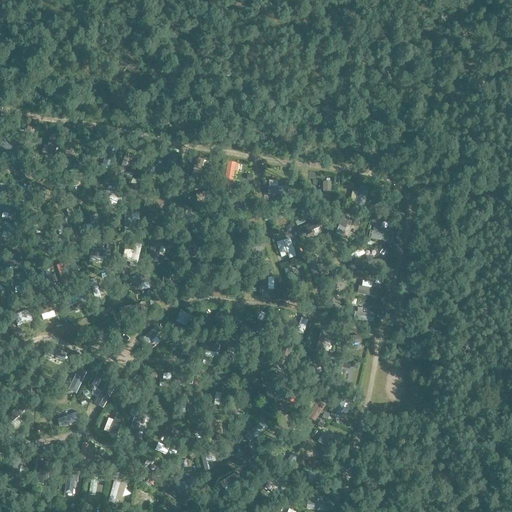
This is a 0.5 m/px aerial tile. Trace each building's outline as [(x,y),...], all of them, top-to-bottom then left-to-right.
[(27,127),(25,133),(21,132),(19,138),(23,139),(22,141),(30,143),(35,129),(27,127)] [(49,136),(46,150),(42,149),(41,154),(45,155),(44,158),(52,161),(58,138),(49,136)] [(0,143),(0,147),(17,158),(22,150),(3,139),(0,143)] [(67,140),(62,162),(70,164),(75,142),(67,140)] [(109,170),(110,170),(118,148),(109,145),(101,167),(103,168),(109,170)] [(164,176),(173,178),(178,156),(169,154),(164,176)] [(205,160),(200,181),(209,183),(214,162),(205,160)] [(82,174),(64,174),(64,183),(82,183),(82,174)] [(157,179),(144,182),(145,187),(159,184),(157,179)] [(359,184),(353,183),(349,200),(355,202),(359,184)] [(296,187),(286,192),(285,190),(281,192),(282,193),(282,194),(276,197),(278,204),(299,194),(297,190),(296,187)] [(122,194),(97,191),(96,197),(121,201),(122,194)] [(211,191),(194,195),(196,205),(194,205),(195,210),(209,206),(210,212),(220,209),(219,205),(214,206),(211,191)] [(0,212),(9,214),(9,216),(13,217),(14,215),(18,216),(20,208),(0,203),(0,212)] [(247,212),(245,203),(233,206),(232,203),(225,205),(227,216),(247,212)] [(374,214),(395,217),(396,209),(375,206),(374,214)] [(89,215),(90,222),(86,223),(89,237),(93,236),(94,239),(101,237),(97,214),(89,215)] [(194,220),(191,216),(184,220),(183,217),(172,224),(176,231),(194,220)] [(351,218),(344,216),(337,237),(343,239),(351,218)] [(75,240),(69,220),(60,222),(66,243),(69,242),(70,246),(77,244),(76,240),(75,240)] [(255,225),(254,220),(239,223),(241,229),(255,225)] [(303,235),(305,234),(306,236),(312,233),(311,231),(322,227),(319,220),(300,229),(303,235)] [(18,229),(0,222),(0,232),(16,238),(18,229)] [(372,233),(369,232),(367,240),(389,244),(391,237),(379,234),(379,230),(373,228),(372,233)] [(289,239),(282,241),(275,243),(278,254),(283,253),(285,257),(287,257),(288,260),(295,258),(289,239)] [(146,264),(154,266),(154,267),(155,267),(155,268),(167,271),(168,264),(156,261),(159,245),(150,243),(146,264)] [(302,248),(304,254),(314,250),(312,244),(302,248)] [(241,254),(255,254),(255,257),(259,257),(259,254),(263,254),(263,247),(242,246),(241,254)] [(87,257),(102,259),(101,262),(107,263),(108,259),(109,259),(110,251),(88,249),(87,257)] [(138,252),(123,250),(121,262),(133,264),(134,259),(137,259),(138,252)] [(318,274),(318,273),(323,271),(318,257),(312,259),(312,258),(305,261),(311,277),(318,274)] [(210,264),(203,261),(197,275),(204,278),(210,264)] [(55,267),(62,287),(71,285),(70,283),(73,282),(71,276),(68,277),(64,264),(55,267)] [(290,268),(283,271),(289,288),(303,283),(298,269),(291,271),(290,268)] [(40,273),(42,278),(50,275),(48,269),(40,273)] [(164,274),(160,297),(172,299),(174,289),(171,289),(168,289),(168,283),(170,275),(164,274)] [(43,279),(47,290),(44,291),(46,296),(49,295),(50,298),(59,294),(52,275),(43,279)] [(268,297),(268,290),(274,290),(274,281),(269,281),(269,278),(268,278),(268,276),(259,276),(260,297),(268,297)] [(127,290),(132,294),(143,281),(139,277),(127,290)] [(24,290),(29,290),(29,288),(34,288),(34,280),(10,280),(10,288),(24,288),(24,290)] [(99,299),(94,280),(88,282),(93,301),(99,299)] [(327,294),(336,297),(337,293),(334,292),(336,286),(330,284),(327,294)] [(357,294),(376,297),(378,289),(359,286),(357,294)] [(149,289),(146,295),(150,298),(154,293),(149,289)] [(10,295),(0,291),(0,298),(8,301),(10,295)] [(341,299),(333,297),(331,303),(339,306),(341,299)] [(52,303),(38,307),(40,315),(41,315),(54,310),(52,303)] [(119,318),(133,315),(133,317),(138,316),(138,314),(146,312),(144,303),(139,304),(140,305),(118,310),(119,318)] [(354,320),(374,322),(374,314),(362,313),(362,309),(358,309),(357,312),(355,312),(354,320)] [(200,321),(179,311),(177,317),(197,327),(200,321)] [(227,314),(223,317),(219,312),(211,319),(215,324),(212,327),(218,334),(233,321),(227,314)] [(266,316),(260,327),(258,326),(255,331),(257,332),(256,333),(264,338),(274,320),(266,316)] [(295,333),(301,336),(306,327),(299,324),(295,333)] [(91,338),(100,339),(99,342),(104,343),(105,340),(111,341),(113,334),(92,330),(91,338)] [(252,340),(234,331),(231,337),(249,346),(252,340)] [(360,337),(343,338),(344,346),(361,344),(360,337)] [(237,365),(241,343),(240,343),(234,342),(231,364),(237,365)] [(290,369),(295,353),(289,351),(290,347),(282,345),(276,366),(290,369)] [(250,359),(255,364),(257,363),(260,365),(264,362),(261,359),(270,351),(265,346),(250,359)] [(68,356),(51,347),(46,355),(64,364),(68,356)] [(78,357),(74,365),(80,368),(84,360),(78,357)] [(342,364),(335,362),(330,384),(338,386),(342,364)] [(306,368),(307,371),(303,373),(307,386),(311,385),(313,393),(321,391),(313,366),(306,368)] [(86,374),(77,371),(67,392),(75,396),(86,374)] [(97,391),(106,375),(100,372),(91,387),(97,391)] [(161,379),(182,381),(182,374),(162,372),(161,379)] [(23,384),(18,385),(20,397),(25,396),(25,400),(33,399),(30,376),(22,377),(23,384)] [(145,397),(134,379),(128,383),(140,400),(145,397)] [(164,418),(170,416),(162,397),(156,400),(164,418)] [(315,423),(326,406),(318,401),(307,418),(315,423)] [(58,419),(61,418),(63,423),(72,419),(71,417),(74,415),(73,414),(78,412),(75,404),(55,412),(58,419)] [(17,408),(0,422),(6,428),(22,414),(17,408)] [(136,437),(140,424),(144,425),(146,417),(142,416),(142,415),(135,413),(129,434),(136,437)] [(218,421),(205,425),(208,436),(213,435),(216,443),(224,441),(218,421)] [(261,422),(256,426),(257,426),(245,436),(250,443),(267,429),(261,422)] [(163,436),(174,441),(173,444),(179,446),(180,444),(183,445),(187,437),(166,428),(163,436)] [(212,470),(207,450),(200,452),(205,471),(212,470)] [(12,458),(9,480),(17,481),(20,459),(12,458)] [(40,462),(37,484),(46,485),(48,472),(50,472),(51,467),(49,466),(49,463),(40,462)] [(150,473),(147,476),(149,478),(145,484),(149,487),(152,484),(153,486),(169,468),(162,463),(152,475),(150,473)] [(67,473),(64,494),(72,495),(75,474),(67,473)] [(224,489),(234,483),(235,485),(238,483),(237,481),(241,479),(237,473),(220,483),(224,489)] [(302,480),(323,485),(324,479),(303,473),(302,480)] [(266,481),(271,485),(268,490),(276,495),(279,491),(282,493),(285,488),(269,477),(266,481)] [(122,481),(114,479),(111,492),(119,493),(122,481)] [(137,511),(138,511),(144,511),(145,505),(152,506),(154,496),(147,495),(148,493),(140,492),(137,511)] [(322,502),(318,495),(302,504),(306,511),(322,502)]
